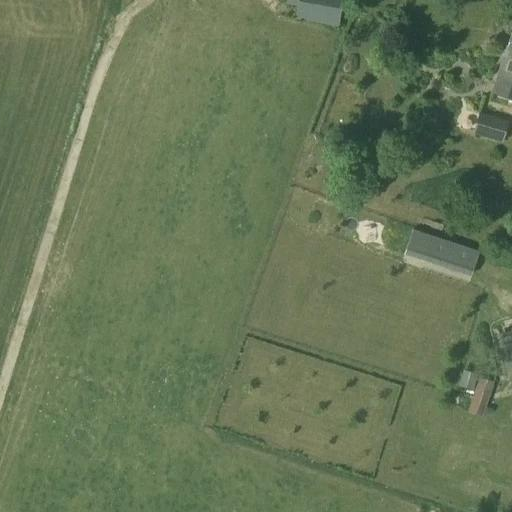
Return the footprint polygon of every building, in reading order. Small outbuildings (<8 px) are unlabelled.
[(295,19),(339,26),(343,0),(287,0),(287,3),(297,5),(295,19)] [(511,36),(507,52),(490,93),(511,100),(511,36)] [(509,124),(502,121),(503,119),(481,112),(474,134),(503,143),(509,124)] [(471,276),(479,252),(412,230),(404,255),(471,276)] [(474,390),(478,374),(464,370),(459,386),(474,390)] [(480,377),(468,412),(483,417),(495,381),(480,377)]
